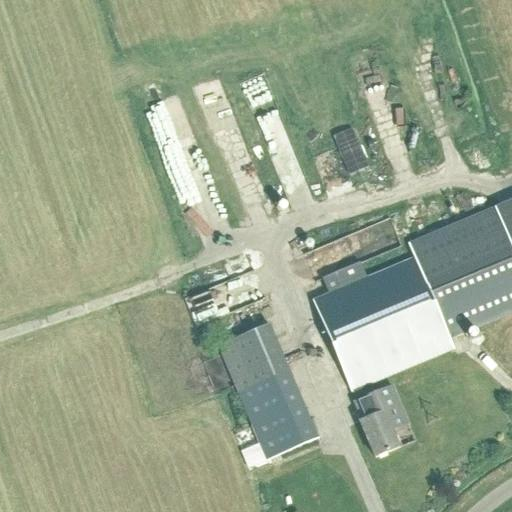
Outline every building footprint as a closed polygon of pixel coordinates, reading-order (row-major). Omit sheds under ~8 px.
[(282,68),(263,74),(296,166),(311,161),(284,85),(288,84),(282,68)] [(178,118),(206,108),(197,84),(169,95),(178,118)] [(196,151),(216,143),(204,114),(184,122),(196,151)] [(216,145),(201,150),(206,164),(221,159),(216,145)] [(412,245),(480,217),(472,197),(404,225),(412,245)] [(511,203),(495,211),(511,251),(511,203)] [(359,424),(374,459),(399,449),(384,415),(399,408),(391,389),(374,396),(369,385),(453,349),(448,339),(511,311),(511,251),(495,211),(480,217),(412,245),(408,247),(413,260),(365,280),(360,266),(333,277),(339,291),(313,302),(351,392),(352,392),(364,422),(359,424)] [(164,235),(172,261),(191,255),(183,229),(164,235)] [(235,279),(236,289),(255,286),(254,276),(235,279)] [(233,286),(211,287),(212,311),(234,310),(233,286)] [(282,452),(340,431),(313,359),(300,364),(283,317),(238,334),(282,452)] [(228,385),(247,379),(242,367),(227,372),(223,358),(208,362),(212,375),(224,371),(228,385)]
